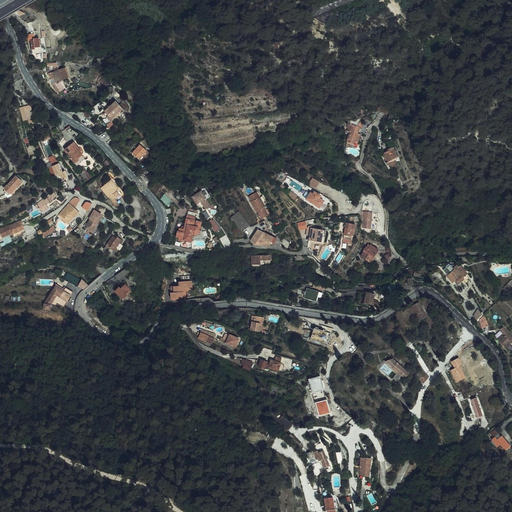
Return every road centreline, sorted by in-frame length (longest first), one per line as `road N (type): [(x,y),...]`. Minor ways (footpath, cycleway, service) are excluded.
road 1 (tertiary): [(0,12),(39,97),(107,150),(161,214),(150,246),(82,300),(98,331),(135,344),(176,309),(231,303),(360,320),(431,291),(495,352),(511,400)]
road 2 (track): [(0,446),(41,448),(148,489),(179,511)]
road 3 (track): [(155,240),(192,252),(303,254)]
road 4 (unknown): [(440,366),(422,343),(363,355),(344,333)]
